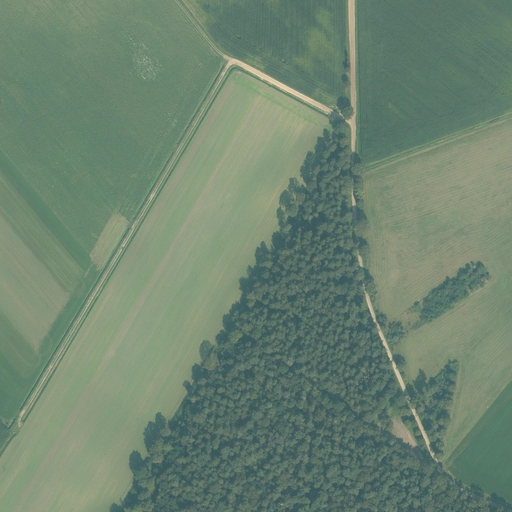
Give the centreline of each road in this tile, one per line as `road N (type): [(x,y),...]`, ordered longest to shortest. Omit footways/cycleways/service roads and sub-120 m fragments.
road 1 (track): [(353,123),(230,60),(13,430)]
road 2 (track): [(440,470),(365,292),(352,183),(352,0)]
